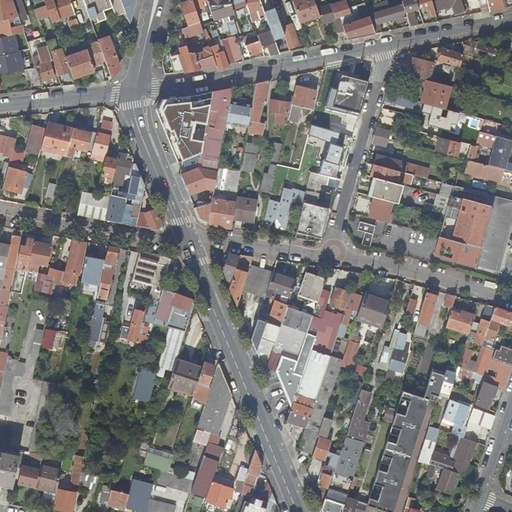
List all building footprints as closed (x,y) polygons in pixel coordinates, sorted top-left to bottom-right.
[(13,0),(0,0),(0,20),(9,19),(13,18),(19,16),(16,8),(13,0)] [(21,0),(13,0),(16,8),(24,6),(21,0)] [(32,0),(36,9),(46,5),(43,0),(32,0)] [(43,0),(46,5),(49,14),(52,21),(75,14),(70,0),(43,0)] [(91,0),(83,0),(86,8),(95,33),(97,40),(108,37),(111,36),(99,3),(94,5),(91,0)] [(109,0),(118,21),(127,17),(121,0),(109,0)] [(121,0),(127,17),(130,24),(135,0),(121,0)] [(179,15),(184,28),(201,23),(200,20),(198,14),(196,10),(192,0),(191,0),(181,4),(185,13),(179,15)] [(199,0),(192,0),(196,10),(202,8),(201,3),(199,0)] [(233,11),(229,0),(216,0),(207,0),(208,1),(212,16),(213,18),(214,20),(234,14),(233,11)] [(244,0),(229,0),(233,11),(247,6),(244,0)] [(244,0),(247,6),(249,12),(257,9),(259,16),(265,14),(265,13),(260,0),(244,0)] [(311,18),(320,16),(318,10),(314,0),(296,0),(293,1),(301,22),(311,18)] [(366,8),(375,34),(381,33),(378,24),(397,18),(399,22),(408,20),(401,0),(394,0),(396,3),(394,3),(395,6),(396,5),(397,7),(389,9),(387,4),(380,6),(379,3),(366,8)] [(401,0),(408,20),(410,27),(416,26),(411,11),(418,9),(415,0),(401,0)] [(429,10),(433,23),(438,22),(435,12),(431,0),(415,0),(418,9),(424,6),(426,11),(429,10)] [(431,0),(435,12),(449,8),(446,0),(431,0)] [(461,0),(446,0),(449,8),(453,6),(456,15),(466,12),(463,5),(461,0)] [(478,0),(483,13),(489,11),(505,8),(502,0),(478,0)] [(511,0),(502,0),(505,8),(511,6),(511,0)] [(337,32),(344,30),(340,18),(351,14),(349,8),(347,2),(318,10),(320,16),(321,20),(322,23),(333,20),(337,32)] [(344,30),(347,40),(375,34),(366,8),(364,3),(349,8),(351,14),(340,18),(344,30)] [(46,5),(36,9),(34,10),(37,18),(49,14),(46,5)] [(28,19),(24,6),(16,8),(19,16),(20,21),(28,19)] [(281,42),(287,40),(282,27),(278,16),(275,9),(265,13),(265,14),(271,31),(277,29),(281,42)] [(200,20),(208,17),(206,11),(198,14),(200,20)] [(16,26),(21,24),(20,21),(19,16),(13,18),(16,26)] [(208,17),(200,20),(201,23),(202,25),(210,22),(214,21),(214,20),(213,18),(212,16),(208,17)] [(69,22),(71,31),(74,30),(80,28),(77,18),(70,20),(69,22)] [(240,34),(239,18),(225,18),(226,35),(240,34)] [(0,20),(0,37),(2,37),(13,35),(15,34),(19,33),(24,32),(23,30),(21,25),(16,26),(17,29),(12,30),(9,19),(0,20)] [(190,37),(204,32),(202,25),(201,23),(184,28),(183,29),(187,41),(191,40),(190,37)] [(292,24),(282,27),(287,40),(290,49),(300,45),(292,24)] [(280,43),(281,42),(277,29),(271,31),(276,44),(280,43)] [(267,47),(270,56),(279,54),(278,50),(276,44),(271,31),(258,36),(258,38),(262,49),(267,47)] [(22,44),(24,50),(30,49),(27,40),(24,32),(19,33),(20,38),(22,44)] [(96,65),(105,62),(97,40),(95,33),(90,35),(93,44),(86,46),(88,50),(93,66),(96,65)] [(16,38),(15,34),(13,35),(15,45),(22,44),(20,38),(16,38)] [(54,76),(57,75),(52,60),(45,41),(43,34),(27,40),(30,49),(35,66),(36,66),(41,81),(55,76),(54,76)] [(0,49),(0,50),(1,55),(16,52),(15,45),(13,35),(2,37),(0,37),(0,49)] [(108,37),(114,52),(116,51),(111,36),(108,37)] [(220,53),(218,46),(218,45),(216,39),(211,40),(209,36),(206,37),(209,47),(210,48),(211,48),(212,53),(217,66),(218,69),(229,67),(228,64),(224,52),(220,53)] [(114,52),(108,37),(97,40),(105,62),(111,76),(111,79),(118,72),(119,68),(114,52)] [(250,56),(263,51),(262,49),(258,38),(249,41),(248,37),(243,39),(250,56)] [(57,76),(70,71),(65,58),(62,49),(62,48),(56,50),(52,39),(45,41),(52,60),(57,75),(57,76)] [(231,40),(221,43),(222,44),(224,52),(228,64),(241,61),(236,46),(233,46),(231,40)] [(477,44),(478,42),(472,40),(463,42),(464,48),(477,45),(474,52),(492,58),(495,50),(477,44)] [(453,44),(440,46),(443,47),(458,52),(459,49),(454,47),(453,44)] [(180,48),(188,72),(191,72),(201,70),(196,55),(195,53),(192,54),(190,49),(189,46),(180,48)] [(205,51),(196,55),(201,70),(201,69),(217,66),(212,53),(211,48),(210,48),(209,47),(204,49),(205,51)] [(460,62),(463,54),(458,52),(443,47),(441,53),(438,52),(437,57),(439,58),(438,61),(469,70),(471,65),(460,62)] [(177,73),(188,72),(180,48),(171,51),(177,73)] [(27,67),(28,69),(31,69),(36,68),(35,66),(30,49),(24,50),(16,52),(1,55),(4,71),(22,67),(20,57),(25,56),(29,67),(27,67)] [(88,50),(65,58),(70,71),(73,78),(79,76),(82,78),(87,76),(87,73),(95,71),(94,68),(93,66),(88,50)] [(411,68),(409,75),(426,80),(429,81),(432,73),(433,73),(434,70),(432,70),(434,62),(414,57),(412,64),(410,64),(409,68),(411,68)] [(34,78),(39,77),(36,68),(31,69),(34,78)] [(101,71),(95,73),(99,82),(105,82),(101,71)] [(445,109),(451,86),(429,81),(426,80),(423,87),(425,88),(421,103),(445,109)] [(266,103),(270,81),(255,84),(251,108),(248,127),(247,133),(262,135),(264,124),(258,122),(263,104),(266,103)] [(461,83),(459,89),(471,92),(473,85),(461,83)] [(316,91),(296,86),(288,120),(297,122),(301,107),(312,110),(316,91)] [(323,107),(346,114),(352,94),(329,87),(323,107)] [(218,129),(225,130),(226,125),(230,104),(233,88),(212,93),(209,108),(221,109),(218,129)] [(401,105),(403,98),(387,93),(384,101),(401,105)] [(159,117),(174,152),(192,145),(188,133),(194,130),(184,107),(181,108),(177,98),(163,99),(157,111),(159,117)] [(276,123),(286,125),(290,103),(271,100),(270,112),(277,113),(276,123)] [(251,108),(230,104),(226,125),(233,126),(234,124),(244,125),(244,126),(248,127),(251,108)] [(446,114),(446,111),(429,106),(427,115),(425,115),(424,118),(427,118),(424,128),(442,132),(446,114)] [(215,128),(218,129),(221,109),(209,108),(206,124),(206,127),(215,128)] [(102,132),(111,134),(113,123),(104,121),(102,132)] [(41,146),(42,146),(49,123),(47,123),(46,129),(33,125),(25,151),(39,155),(40,149),(41,146)] [(42,146),(54,149),(67,152),(73,129),(49,123),(42,146)] [(210,157),(215,128),(206,127),(201,153),(201,155),(210,157)] [(391,131),(377,127),(374,134),(374,135),(386,138),(389,139),(391,131)] [(2,135),(3,130),(0,128),(0,151),(5,152),(4,156),(10,157),(16,138),(2,135)] [(78,130),(73,128),(73,129),(67,152),(66,155),(73,157),(76,149),(92,153),(97,134),(78,129),(78,130)] [(215,128),(210,157),(220,158),(225,130),(218,129),(215,128)] [(477,144),(479,144),(494,149),(491,160),(497,162),(496,163),(505,165),(511,140),(480,131),(477,144)] [(110,136),(97,134),(92,153),(89,163),(101,165),(103,154),(106,155),(110,136)] [(384,145),(386,138),(374,135),(372,142),(384,145)] [(439,137),(436,151),(459,157),(460,155),(457,154),(460,143),(439,137)] [(258,145),(246,143),(241,170),(241,173),(253,175),(258,145)] [(260,191),(270,194),(282,144),(276,143),(268,174),(265,173),(260,191)] [(478,146),(476,145),(476,146),(470,145),(467,159),(474,161),(478,146)] [(9,163),(9,166),(13,167),(14,161),(18,162),(21,150),(14,147),(9,163)] [(130,155),(119,153),(117,159),(111,188),(110,190),(112,190),(110,197),(106,220),(121,223),(125,204),(127,197),(127,193),(120,192),(124,173),(129,174),(132,162),(128,161),(130,155)] [(184,160),(185,173),(199,168),(201,155),(201,153),(184,160)] [(377,153),(374,164),(399,170),(401,171),(414,174),(427,178),(429,168),(416,165),(416,164),(402,160),(377,153)] [(125,204),(121,223),(136,226),(139,212),(145,186),(146,180),(135,155),(133,164),(127,193),(127,197),(132,199),(131,205),(125,204)] [(220,158),(210,157),(201,155),(199,168),(218,171),(219,167),(220,158)] [(117,159),(106,156),(99,185),(111,188),(117,159)] [(493,180),(497,167),(467,159),(464,169),(475,172),(474,175),(493,180)] [(374,164),(371,176),(372,176),(374,177),(396,182),(399,170),(374,164)] [(213,200),(225,203),(232,169),(219,167),(218,171),(214,191),(213,200)] [(493,180),(511,185),(511,171),(497,167),(493,180)] [(27,173),(8,168),(7,172),(5,180),(3,189),(21,194),(27,173)] [(214,191),(218,171),(199,168),(185,173),(181,174),(190,195),(206,189),(214,191)] [(225,203),(224,207),(220,227),(232,229),(233,219),(237,197),(241,173),(241,170),(232,169),(225,203)] [(411,183),(414,174),(401,171),(399,180),(411,183)] [(314,208),(315,205),(318,193),(320,183),(327,185),(329,176),(311,172),(306,192),(303,205),(296,232),(305,234),(320,237),(321,237),(325,219),(319,218),(321,210),(314,208)] [(374,177),(370,195),(374,196),(377,197),(393,201),(398,202),(403,184),(396,182),(374,177)] [(295,188),(297,181),(289,179),(288,186),(295,188)] [(53,200),(57,185),(45,182),(41,197),(53,200)] [(443,183),(441,194),(451,196),(452,196),(455,186),(443,183)] [(511,212),(511,210),(511,200),(455,185),(455,186),(452,196),(511,212)] [(300,197),(298,204),(303,205),(306,192),(284,187),(281,203),(276,220),(275,226),(285,228),(292,203),(294,195),(300,197)] [(78,214),(106,220),(110,197),(83,192),(78,214)] [(438,193),(435,204),(433,212),(446,215),(451,196),(441,194),(438,193)] [(511,223),(511,211),(511,212),(452,196),(451,196),(446,215),(444,221),(440,236),(434,254),(495,270),(509,223),(511,223)] [(258,201),(237,197),(233,219),(255,222),(258,201)] [(375,205),(372,204),(369,217),(387,222),(390,212),(393,201),(377,197),(375,205)] [(265,218),(276,220),(281,203),(270,200),(265,218)] [(427,202),(425,209),(433,212),(435,204),(427,202)] [(224,207),(212,204),(210,204),(196,207),(201,218),(209,223),(219,227),(220,227),(224,207)] [(319,218),(325,219),(328,209),(315,205),(314,208),(321,210),(319,218)] [(152,210),(146,212),(144,213),(139,212),(136,226),(157,230),(162,224),(155,209),(152,210)] [(381,234),(385,222),(379,220),(375,232),(381,234)] [(366,232),(362,243),(371,246),(376,225),(360,221),(358,229),(366,232)] [(0,294),(0,334),(2,335),(8,306),(3,305),(7,291),(8,291),(13,270),(13,269),(19,237),(12,236),(10,245),(0,294)] [(26,247),(21,246),(16,268),(27,270),(34,237),(28,236),(26,247)] [(53,243),(34,239),(27,268),(38,270),(40,263),(48,265),(53,243)] [(65,268),(64,272),(78,276),(86,242),(74,240),(67,269),(65,268)] [(0,294),(10,245),(0,243),(0,294)] [(88,339),(95,341),(98,342),(101,327),(103,321),(103,320),(104,317),(102,316),(110,283),(111,279),(114,265),(116,257),(117,253),(118,248),(109,246),(99,289),(88,339)] [(163,289),(172,258),(139,252),(132,280),(153,285),(149,297),(153,298),(153,299),(159,301),(163,289)] [(224,273),(233,276),(237,263),(238,262),(240,256),(228,253),(225,264),(227,264),(224,273)] [(238,262),(250,265),(253,257),(240,255),(240,256),(238,262)] [(82,280),(84,281),(99,284),(104,261),(86,257),(82,280)] [(238,270),(248,273),(250,265),(238,262),(237,263),(239,264),(238,267),(239,267),(238,270)] [(239,264),(237,263),(233,276),(229,287),(231,291),(233,295),(233,296),(235,300),(237,305),(242,290),(248,273),(238,270),(239,267),(238,267),(239,264)] [(273,272),(250,265),(248,273),(242,290),(265,298),(265,296),(266,295),(267,290),(273,272)] [(76,285),(78,276),(64,272),(53,268),(51,268),(49,275),(54,277),(53,281),(67,286),(68,282),(76,285)] [(54,277),(49,275),(38,272),(35,286),(50,291),(53,281),(54,277)] [(296,280),(273,272),(267,290),(266,295),(265,296),(276,299),(278,294),(290,298),(291,295),(296,280)] [(334,274),(328,272),(325,280),(324,283),(331,285),(334,274)] [(233,276),(224,273),(223,275),(228,287),(229,287),(233,276)] [(359,288),(364,274),(357,273),(353,286),(359,288)] [(302,305),(315,310),(324,283),(325,280),(306,274),(299,295),(305,297),(302,305)] [(82,290),(97,293),(99,284),(84,281),(82,290)] [(341,310),(345,311),(351,292),(336,287),(329,306),(341,310)] [(164,347),(179,351),(184,333),(185,333),(185,332),(194,306),(194,304),(192,298),(191,299),(163,289),(159,301),(160,301),(153,323),(163,326),(168,327),(169,327),(166,339),(164,347)] [(362,296),(351,292),(345,311),(343,315),(341,322),(337,335),(343,338),(352,309),(357,311),(362,296)] [(390,301),(365,293),(357,317),(382,326),(390,301)] [(436,297),(426,293),(416,324),(416,327),(426,329),(436,297)] [(444,305),(452,307),(455,296),(447,294),(444,305)] [(416,300),(410,298),(406,309),(413,311),(416,300)] [(153,323),(160,301),(159,301),(153,299),(146,321),(153,323)] [(271,330),(278,333),(281,324),(287,307),(288,305),(277,301),(272,316),(269,315),(267,322),(257,319),(251,338),(256,351),(258,348),(262,349),(265,339),(267,340),(271,330)] [(477,335),(469,332),(468,334),(466,341),(482,346),(494,307),(487,305),(477,335)] [(313,316),(287,307),(281,324),(307,333),(313,316)] [(511,312),(494,307),(482,346),(487,347),(495,349),(491,359),(511,365),(511,312)] [(130,327),(127,340),(136,342),(138,335),(146,337),(149,327),(140,325),(144,312),(135,309),(130,327)] [(463,315),(460,314),(451,311),(446,327),(468,334),(469,332),(474,315),(465,312),(463,315)] [(343,315),(340,314),(338,313),(338,315),(336,314),(333,320),(341,322),(343,315)] [(101,327),(98,342),(107,343),(111,322),(103,320),(103,321),(101,327)] [(282,356),(297,361),(307,333),(281,324),(278,333),(270,357),(266,367),(277,371),(282,356)] [(121,338),(126,339),(129,327),(124,326),(121,338)] [(360,328),(354,326),(351,333),(357,335),(360,328)] [(30,356),(38,357),(44,331),(36,329),(30,356)] [(265,339),(262,349),(260,354),(270,357),(278,333),(271,330),(267,340),(265,339)] [(64,347),(66,335),(47,331),(44,343),(64,347)] [(402,333),(399,332),(395,346),(388,366),(384,379),(391,381),(394,371),(391,370),(392,368),(402,372),(408,354),(398,350),(399,348),(402,349),(406,337),(401,336),(402,333)] [(350,340),(349,340),(342,360),(341,365),(341,366),(350,369),(359,343),(359,344),(360,340),(358,339),(359,337),(352,334),(350,340)] [(376,362),(388,366),(395,346),(391,345),(390,348),(382,345),(376,362)] [(480,368),(487,347),(482,346),(479,353),(475,366),(480,368)] [(179,351),(164,347),(161,358),(168,360),(176,361),(177,359),(179,351)] [(480,368),(475,366),(471,377),(471,378),(483,382),(485,376),(488,368),(491,359),(495,349),(487,347),(480,368)] [(286,420),(306,426),(330,355),(312,349),(302,376),(291,406),(286,420)] [(459,373),(471,377),(475,366),(469,364),(473,351),(464,349),(458,369),(457,369),(456,373),(455,376),(458,377),(459,373)] [(342,360),(330,355),(306,426),(298,448),(311,453),(317,436),(323,416),(341,366),(341,365),(342,360)] [(4,374),(15,376),(18,362),(19,357),(15,356),(15,359),(11,359),(12,356),(8,356),(7,361),(4,371),(4,374)] [(146,356),(139,387),(142,388),(152,391),(159,368),(161,359),(146,356)] [(282,356),(277,371),(291,406),(302,376),(293,372),(297,361),(282,356)] [(168,360),(161,358),(161,359),(159,368),(165,369),(168,360)] [(193,393),(196,384),(202,367),(177,359),(176,361),(172,371),(168,386),(193,394),(193,393)] [(488,368),(509,375),(511,365),(491,359),(488,368)] [(15,376),(18,376),(22,377),(25,363),(18,362),(15,376)] [(215,365),(205,362),(197,384),(194,393),(193,396),(206,400),(210,386),(208,386),(215,365)] [(197,428),(211,433),(218,435),(232,396),(218,363),(210,386),(206,400),(205,403),(197,428)] [(357,365),(355,371),(366,374),(368,368),(357,365)] [(366,506),(389,511),(391,511),(429,399),(437,401),(438,397),(446,372),(433,368),(423,397),(412,393),(402,390),(401,394),(392,423),(377,472),(367,504),(366,506)] [(445,392),(449,394),(451,389),(454,379),(455,376),(456,373),(446,370),(446,372),(438,397),(441,398),(442,394),(444,395),(445,392)] [(18,376),(15,376),(4,374),(1,390),(0,394),(0,415),(9,417),(18,376)] [(496,379),(485,376),(483,382),(497,387),(504,389),(507,382),(496,378),(496,379)] [(45,381),(28,452),(32,453),(43,455),(59,384),(45,381)] [(497,387),(483,382),(475,404),(484,408),(489,396),(493,398),(497,387)] [(371,392),(361,388),(351,419),(347,433),(346,434),(365,440),(370,423),(362,421),(371,392)] [(449,394),(463,399),(465,393),(451,389),(449,394)] [(463,399),(471,403),(474,395),(466,392),(463,399)] [(465,415),(468,406),(450,399),(439,429),(458,436),(461,437),(463,437),(467,428),(467,427),(462,425),(465,415)] [(477,422),(482,424),(491,427),(493,422),(495,416),(473,408),(469,420),(477,423),(477,422)] [(317,436),(319,437),(313,455),(325,459),(331,441),(326,439),(333,420),(323,416),(317,436)] [(339,431),(347,433),(351,419),(344,417),(339,431)] [(479,432),(482,424),(477,422),(477,423),(469,420),(467,427),(467,428),(479,432)] [(192,441),(207,446),(208,442),(211,433),(197,428),(192,441)] [(438,432),(428,429),(425,439),(436,442),(438,432)] [(458,436),(450,457),(449,460),(452,461),(461,437),(458,436)] [(364,443),(345,437),(335,468),(330,485),(349,491),(349,488),(353,476),(364,443)] [(450,457),(433,452),(429,464),(436,466),(443,468),(459,474),(474,478),(478,467),(468,464),(477,442),(463,437),(461,437),(452,461),(449,460),(450,457)] [(419,461),(429,464),(433,452),(436,442),(425,439),(421,452),(419,461)] [(195,480),(191,492),(206,497),(212,482),(214,476),(224,448),(208,442),(207,446),(195,480)] [(244,482),(241,493),(251,496),(256,482),(262,464),(255,448),(254,450),(248,469),(244,482)] [(0,483),(13,486),(18,456),(0,452),(0,483)] [(172,461),(147,453),(144,464),(157,469),(168,471),(172,461)] [(71,483),(79,484),(79,482),(81,472),(84,458),(84,457),(76,455),(71,483)] [(61,468),(40,464),(39,469),(35,487),(35,488),(56,492),(60,474),(61,468)] [(318,501),(321,508),(325,498),(330,485),(335,468),(323,464),(316,485),(323,487),(318,501)] [(431,486),(436,466),(429,464),(422,490),(432,493),(434,487),(431,486)] [(18,483),(35,487),(39,469),(22,465),(18,483)] [(239,481),(244,482),(248,469),(241,467),(236,480),(239,481)] [(459,474),(443,468),(440,478),(439,478),(439,479),(438,482),(437,483),(438,484),(437,487),(436,487),(436,488),(452,494),(457,496),(459,489),(455,487),(459,474)] [(154,481),(173,487),(177,474),(168,471),(157,469),(154,481)] [(87,490),(94,492),(95,490),(99,476),(95,475),(87,473),(81,472),(79,482),(86,484),(85,486),(88,487),(87,490)] [(67,476),(60,474),(56,492),(53,508),(72,511),(75,493),(60,490),(61,483),(62,483),(62,481),(66,481),(67,476)] [(173,487),(191,492),(195,480),(181,475),(177,474),(173,487)] [(212,482),(231,488),(232,482),(214,476),(212,482)] [(154,484),(133,478),(129,494),(127,500),(125,507),(143,511),(146,511),(150,499),(154,484)] [(236,491),(241,493),(244,482),(239,481),(236,491)] [(231,488),(212,482),(206,497),(205,500),(224,507),(225,506),(229,508),(232,499),(230,499),(231,496),(228,495),(231,488)] [(256,482),(251,496),(261,500),(264,491),(262,486),(256,482)] [(263,497),(269,499),(273,487),(267,485),(263,497)] [(325,498),(344,504),(346,497),(349,491),(330,485),(325,498)] [(127,500),(129,494),(112,490),(105,488),(100,503),(113,506),(121,508),(125,509),(125,507),(127,500)] [(234,511),(264,511),(268,502),(261,500),(251,496),(241,493),(234,511)] [(273,511),(274,511),(277,505),(272,493),(266,509),(273,511)] [(364,511),(366,506),(367,504),(358,501),(357,501),(346,497),(344,504),(341,511),(364,511)] [(341,511),(344,504),(325,498),(321,508),(323,511),(341,511)] [(414,499),(408,498),(404,511),(420,511),(412,509),(414,499)] [(164,511),(168,504),(150,499),(146,511),(164,511)]
